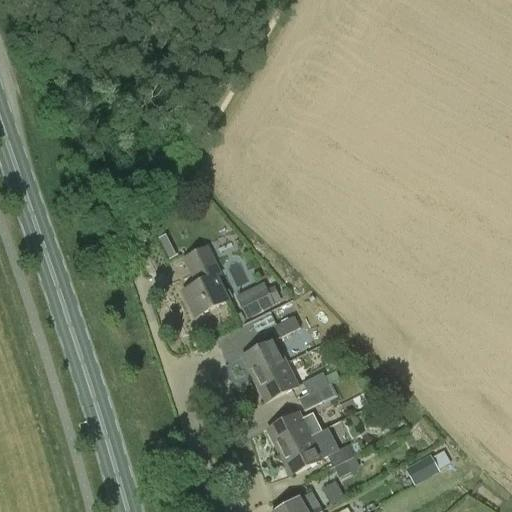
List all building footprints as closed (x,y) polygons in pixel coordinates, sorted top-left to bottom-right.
[(183,261),(195,287),(182,293),(195,319),(229,302),(218,279),(223,277),(209,248),(183,261)] [(275,308),(274,306),(267,292),(240,306),(247,321),(275,308)] [(280,341),(300,331),(295,319),(275,329),(280,341)] [(254,381),(287,365),(275,341),(242,358),(254,381)] [(287,365),(254,381),(266,405),(298,388),(287,365)] [(308,397),(329,386),(323,375),(303,385),(308,397)] [(331,385),(329,386),(308,397),(309,397),(299,402),(305,413),(323,404),(324,406),(338,399),(331,385)] [(313,415),(302,421),(299,415),(267,431),(279,454),(322,432),(313,415)] [(322,432),(279,454),(291,478),(322,461),(311,440),(322,434),(322,432)] [(334,470),(335,470),(345,465),(354,460),(348,448),(328,458),(334,470)] [(418,465),(426,479),(439,471),(431,458),(418,465)] [(350,476),(345,465),(335,470),(340,481),(350,476)] [(322,511),(312,493),(300,500),(299,500),(277,511),(322,511)]
